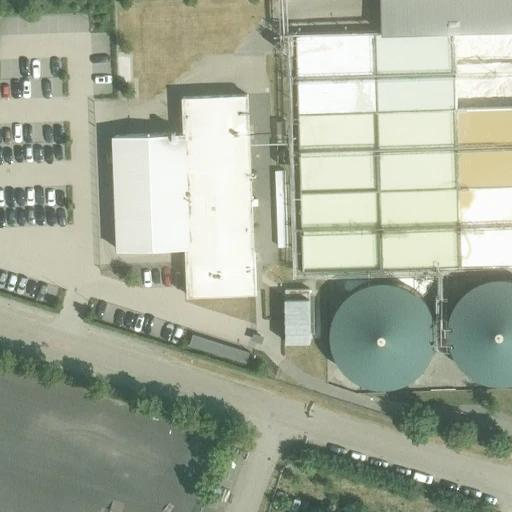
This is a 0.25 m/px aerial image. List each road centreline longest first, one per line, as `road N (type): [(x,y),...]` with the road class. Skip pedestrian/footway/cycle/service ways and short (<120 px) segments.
road 1 (residential): [(0,323),(279,418)]
road 2 (residential): [(279,418),(511,487)]
